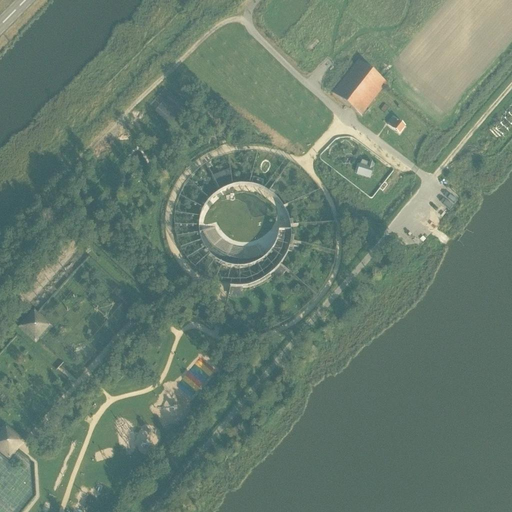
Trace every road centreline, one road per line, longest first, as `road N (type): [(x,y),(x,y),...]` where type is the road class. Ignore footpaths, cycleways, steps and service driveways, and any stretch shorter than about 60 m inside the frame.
road 1 (track): [(247,17),(215,28),(121,118)]
road 2 (track): [(511,88),(431,181)]
